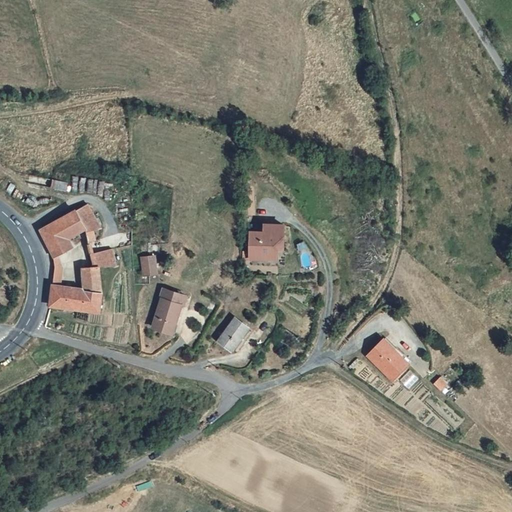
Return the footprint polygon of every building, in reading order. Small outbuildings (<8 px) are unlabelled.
[(76,224),(51,236),(58,255),(68,250),(80,245),(81,244),(79,236),(76,224)] [(250,238),(250,259),(261,259),(261,264),(277,265),(277,255),(274,252),(274,249),(282,249),(283,231),(264,231),(264,239),(250,238)] [(86,234),(79,236),(81,244),(80,245),(84,259),(92,257),(86,234)] [(51,236),(38,242),(42,247),(44,251),(46,255),(47,260),(48,264),(49,269),(49,271),(49,274),(73,263),(68,250),(58,255),(51,236)] [(107,265),(106,280),(121,280),(123,267),(107,265)] [(156,275),(143,276),(144,292),(156,291),(156,275)] [(87,277),(84,298),(80,323),(97,326),(104,280),(87,277)] [(61,279),(50,278),(50,284),(51,288),(60,290),(61,279)] [(60,296),(51,295),(50,305),(49,319),(80,323),(84,298),(60,296)] [(182,315),(162,311),(155,339),(175,345),(182,315)] [(409,350),(382,329),(367,346),(393,369),(409,350)] [(251,343),(237,331),(218,354),(233,365),(251,343)] [(442,360),(435,368),(443,375),(450,367),(442,360)]
